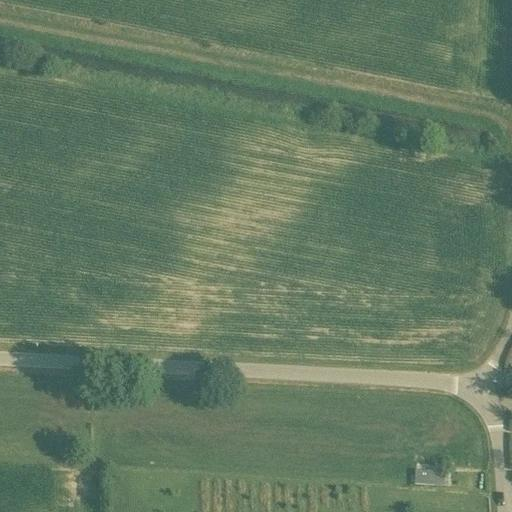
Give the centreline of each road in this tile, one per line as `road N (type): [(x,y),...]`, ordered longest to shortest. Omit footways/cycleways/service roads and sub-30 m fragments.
road 1 (unclassified): [(488,382),(0,357)]
road 2 (unclassified): [(503,511),(488,382)]
